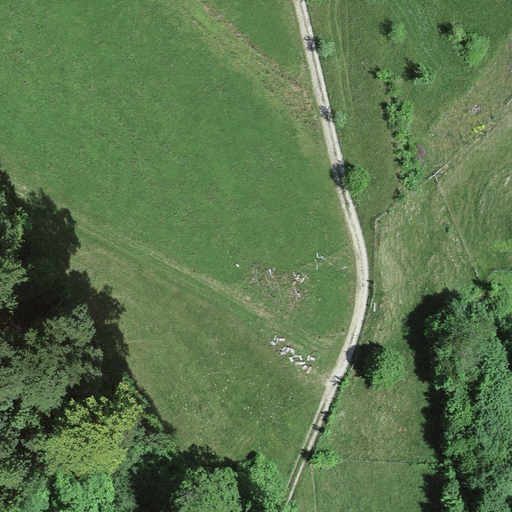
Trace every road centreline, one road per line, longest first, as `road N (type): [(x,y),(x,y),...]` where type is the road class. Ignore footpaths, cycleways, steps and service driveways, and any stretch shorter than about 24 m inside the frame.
road 1 (track): [(297,0),(360,271),(352,331),(330,382)]
road 2 (track): [(330,382),(315,380),(235,306),(178,270),(0,174)]
road 3 (track): [(330,382),(278,511)]
